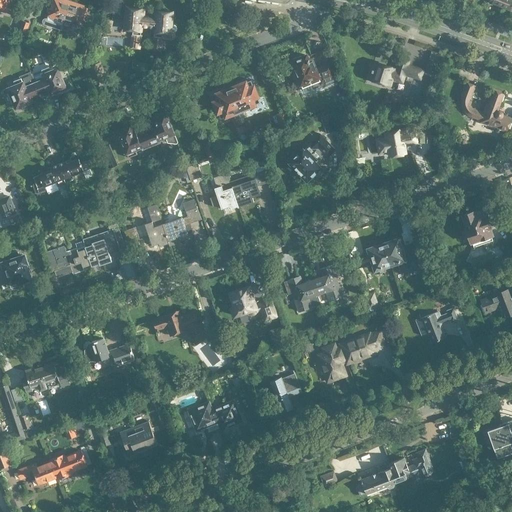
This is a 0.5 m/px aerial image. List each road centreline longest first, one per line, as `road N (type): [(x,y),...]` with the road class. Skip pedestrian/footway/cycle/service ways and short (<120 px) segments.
road 1 (unclassified): [(511,163),(0,337)]
road 2 (residential): [(160,511),(511,376)]
road 3 (unclassified): [(0,142),(282,34),(309,0)]
road 4 (primary): [(511,53),(342,0)]
